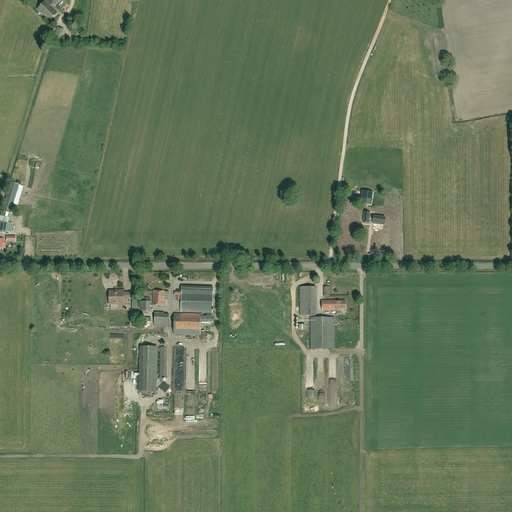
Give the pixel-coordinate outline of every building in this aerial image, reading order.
[(66,3),(63,0),(49,0),(59,10),(66,3)] [(56,14),(45,3),(38,9),(50,20),(56,14)] [(63,29),(57,27),(53,40),(59,42),(61,36),(63,29)] [(10,214),(12,209),(19,185),(11,182),(2,211),(10,214)] [(362,191),(361,199),(365,200),(364,204),(371,205),(373,192),(362,191)] [(364,212),(363,222),(369,223),(369,222),(373,222),(373,223),(384,225),(385,218),(374,217),(370,216),(370,213),(364,212)] [(11,233),(11,231),(12,224),(8,223),(0,221),(0,232),(5,233),(5,232),(11,233)] [(315,287),(300,287),(300,316),(315,316),(315,287)] [(122,291),(117,291),(117,293),(111,292),(110,303),(117,303),(117,301),(122,301),(122,298),(130,298),(130,292),(122,292),(122,291)] [(164,306),(165,292),(153,291),(153,305),(164,306)] [(346,306),(345,306),(345,301),(336,301),(322,301),(322,311),(336,311),(336,310),(345,310),(346,310),(346,306)] [(155,313),(154,326),(168,327),(169,315),(164,315),(164,313),(155,313)] [(203,317),(204,313),(201,313),(201,315),(174,314),(173,334),(200,335),(200,326),(212,326),(212,315),(206,314),(206,317),(203,317)] [(310,349),(334,349),(334,318),(310,318),(310,349)] [(156,393),(157,351),(160,351),(160,378),(166,378),(167,348),(160,347),(160,349),(158,349),(158,347),(140,347),(138,392),(156,393)] [(180,376),(183,376),(183,362),(184,362),(184,356),(182,356),(182,359),(178,359),(178,362),(173,362),(174,378),(180,378),(180,376)]
